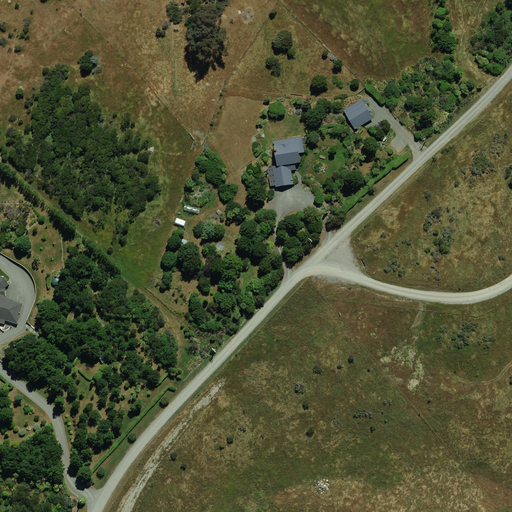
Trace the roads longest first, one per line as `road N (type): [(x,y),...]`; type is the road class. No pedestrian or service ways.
road 1 (residential): [(98,511),(165,418),(326,259)]
road 2 (residential): [(326,259),(511,62)]
road 3 (residential): [(511,277),(487,290),(411,295),(326,259)]
